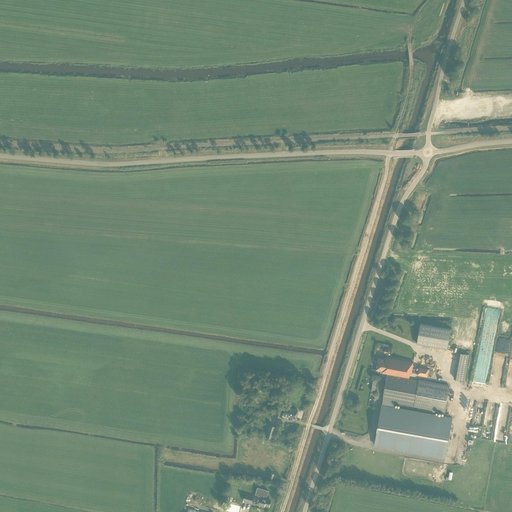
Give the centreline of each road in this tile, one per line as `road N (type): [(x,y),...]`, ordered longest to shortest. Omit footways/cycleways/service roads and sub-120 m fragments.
road 1 (unclassified): [(0,156),(113,165),(429,152)]
road 2 (track): [(395,135),(282,511)]
road 3 (unclassified): [(304,511),(395,215),(429,152)]
road 4 (unclassified): [(429,152),(463,0)]
road 5 (track): [(395,135),(410,85),(410,36),(433,0)]
